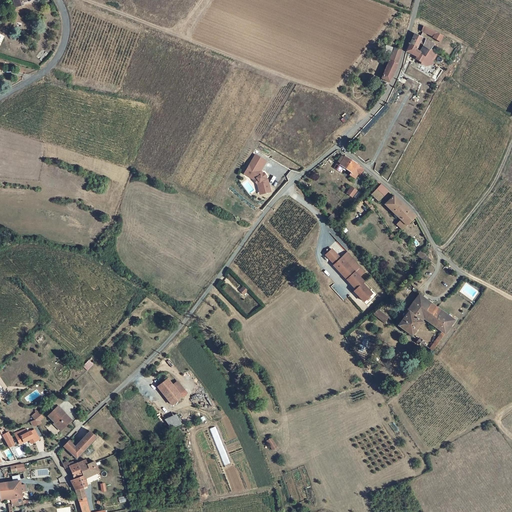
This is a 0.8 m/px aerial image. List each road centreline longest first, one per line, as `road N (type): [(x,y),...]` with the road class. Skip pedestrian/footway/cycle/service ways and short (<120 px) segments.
road 1 (unclassified): [(51,457),(166,342),(278,195),(339,144)]
road 2 (track): [(84,0),(333,91),(369,117)]
road 3 (residential): [(339,144),(410,207),(460,272)]
road 4 (unclassified): [(339,144),(391,84),(418,0)]
road 5 (track): [(438,252),(494,183),(511,143)]
road 6 (unclassified): [(0,97),(56,59),(66,21),(59,0)]
